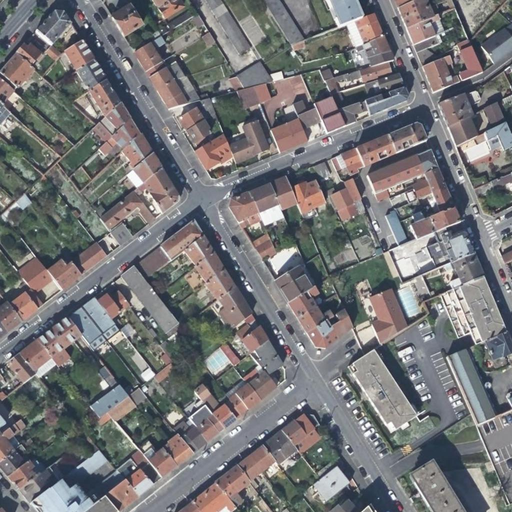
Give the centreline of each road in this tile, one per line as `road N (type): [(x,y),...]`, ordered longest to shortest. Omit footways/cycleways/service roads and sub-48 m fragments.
road 1 (residential): [(0,349),(199,196)]
road 2 (residential): [(199,196),(419,104)]
road 3 (residential): [(199,196),(78,0)]
road 4 (residential): [(310,376),(139,511)]
road 5 (residential): [(310,376),(199,196)]
road 6 (residential): [(394,511),(310,376)]
road 7 (residential): [(419,104),(476,237)]
